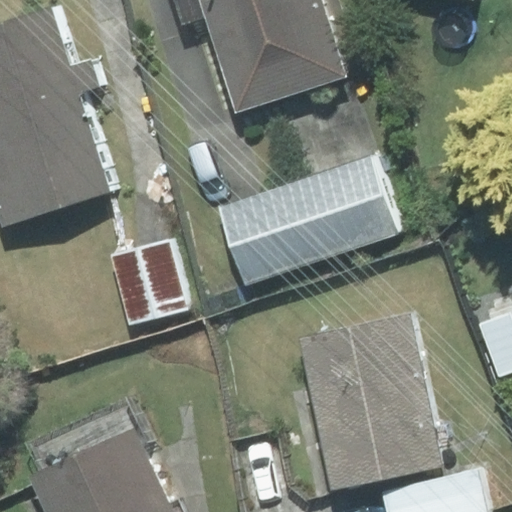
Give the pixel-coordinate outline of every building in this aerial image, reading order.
[(328,0),(204,0),(234,106),(349,75),(328,0)] [(58,4),(0,19),(0,230),(111,201),(58,4)] [(221,203),(249,290),(406,239),(378,152),(221,203)] [(174,240),(115,254),(133,332),(193,317),(174,240)] [(410,312),(303,336),(338,494),(445,471),(410,312)] [(40,511),(175,511),(138,430),(26,481),(40,511)]
